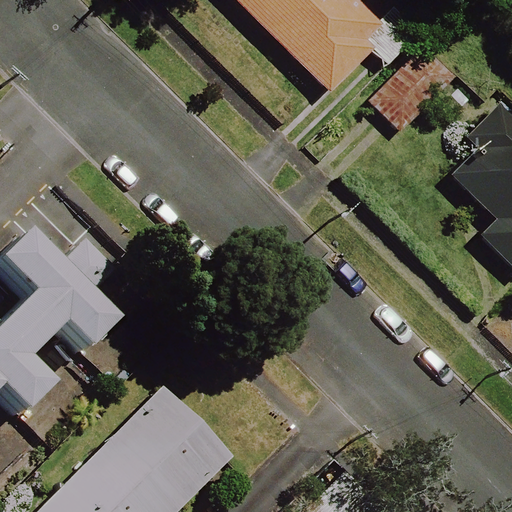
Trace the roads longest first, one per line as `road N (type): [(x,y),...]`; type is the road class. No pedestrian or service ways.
road 1 (residential): [(511,495),(16,0)]
road 2 (unknown): [(226,511),(375,359)]
